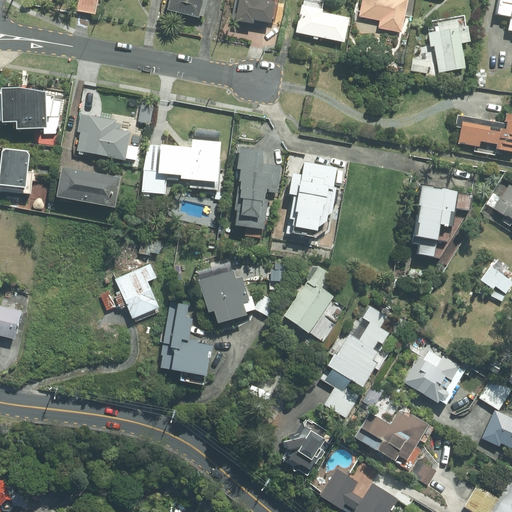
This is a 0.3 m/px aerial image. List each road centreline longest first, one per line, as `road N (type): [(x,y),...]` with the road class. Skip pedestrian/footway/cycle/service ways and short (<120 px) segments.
road 1 (secondary): [(0,401),(167,432),(270,511)]
road 2 (residential): [(265,82),(66,45)]
